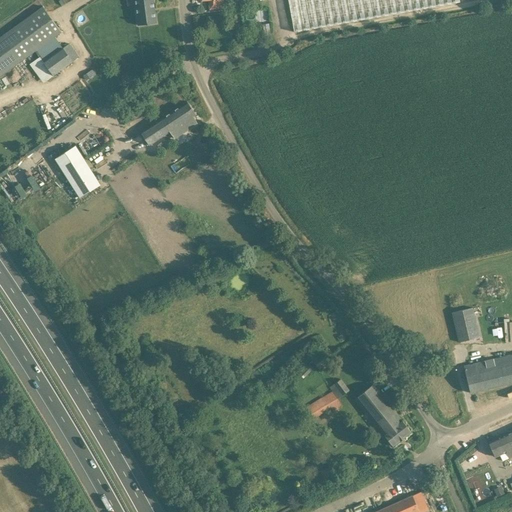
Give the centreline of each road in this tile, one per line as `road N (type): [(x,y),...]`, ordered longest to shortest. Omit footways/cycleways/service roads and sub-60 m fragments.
road 1 (unclassified): [(440,447),(382,342),(275,215),(243,161),(192,67),(183,0)]
road 2 (motorway): [(144,511),(0,275)]
road 3 (motorway): [(0,322),(117,511)]
road 4 (unclassified): [(321,511),(440,447)]
